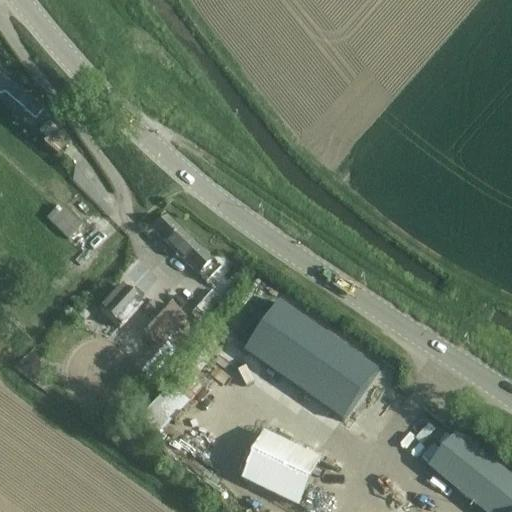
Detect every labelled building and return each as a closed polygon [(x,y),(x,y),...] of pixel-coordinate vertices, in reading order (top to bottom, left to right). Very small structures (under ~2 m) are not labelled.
[(31,103),(0,76),(0,95),(3,95),(34,121),(42,111),(31,102),(31,103)] [(56,156),(69,143),(47,123),(37,134),(44,140),(41,144),(56,156)] [(56,209),(45,221),(67,243),(81,227),(63,209),(59,212),(56,209)] [(205,285),(219,271),(165,217),(151,231),(205,285)] [(128,298),(120,290),(99,312),(118,331),(139,308),(137,306),(144,299),(135,291),(128,298)] [(162,311),(152,303),(142,313),(152,322),(139,335),(158,352),(164,345),(186,322),(167,306),(162,311)] [(276,307),(243,355),(344,425),(378,376),(379,374),(279,304),(276,307)] [(158,352),(137,374),(146,383),(173,354),(164,345),(158,352)] [(263,434),(241,480),(300,508),(321,461),(263,434)] [(511,511),(511,481),(457,437),(428,472),(476,511),(511,511)]
